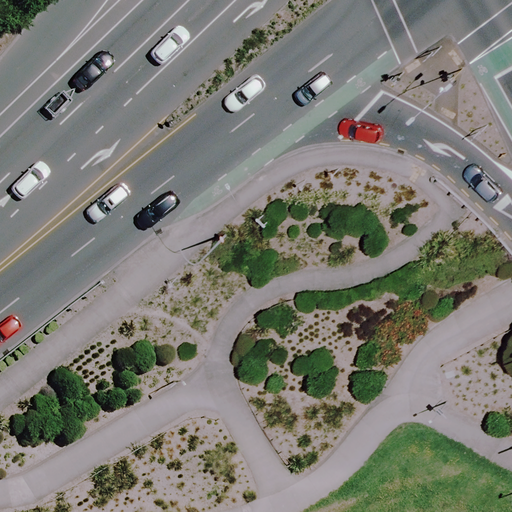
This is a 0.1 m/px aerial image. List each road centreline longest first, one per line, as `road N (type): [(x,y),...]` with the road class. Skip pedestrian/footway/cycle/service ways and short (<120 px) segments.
road 1 (primary): [(283,92),(0,318)]
road 2 (primary): [(511,214),(430,146),(364,114),(283,92)]
road 3 (primary): [(0,176),(188,0)]
road 4 (primary): [(379,0),(283,92)]
